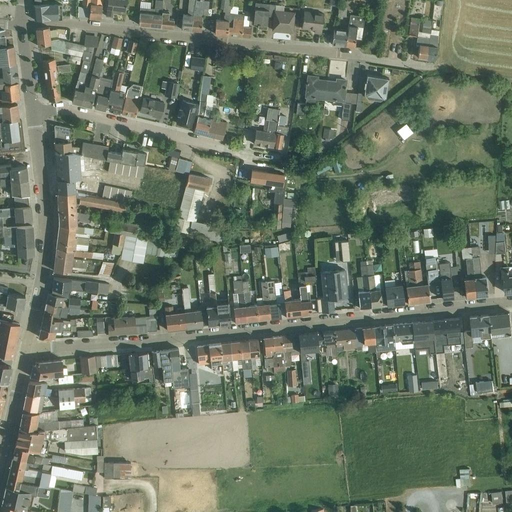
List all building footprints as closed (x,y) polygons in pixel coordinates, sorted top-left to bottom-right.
[(102,0),(83,0),(83,7),(90,8),(89,19),(100,20),(102,0)] [(107,0),(105,16),(112,17),(113,12),(125,14),(127,0),(107,0)] [(155,9),(151,9),(150,26),(161,27),(162,12),(163,1),(156,0),(155,9)] [(193,15),(194,0),(188,0),(187,15),(183,15),(182,29),(192,31),(193,20),(194,15),(193,15)] [(193,20),(192,31),(201,32),(201,31),(203,16),(202,16),(203,8),(208,9),(209,1),(204,0),(203,0),(194,0),(193,15),(194,15),(193,20)] [(229,13),(231,0),(224,0),(223,12),(229,13)] [(269,10),(269,5),(256,3),(253,24),(259,24),(258,29),(267,30),(268,17),(269,10)] [(33,5),(34,20),(49,20),(62,21),(62,5),(33,5)] [(269,10),(268,17),(274,17),(273,30),(292,32),(294,13),(283,12),(275,11),(275,5),(269,5),(269,10)] [(346,17),(347,7),(339,6),(338,16),(346,17)] [(140,16),(139,24),(139,25),(150,26),(151,9),(146,8),(141,8),(140,16)] [(321,34),(324,14),(304,11),(302,29),(315,30),(314,33),(321,34)] [(162,12),(161,27),(173,28),(174,20),(169,19),(169,13),(162,12)] [(229,21),(227,35),(250,38),(250,37),(251,27),(243,26),(245,15),(237,14),(230,13),(229,16),(229,21)] [(350,15),(348,31),(346,46),(355,47),(357,27),(363,28),(365,17),(350,15)] [(227,35),(229,21),(229,16),(224,16),(224,21),(216,20),(215,34),(227,35)] [(431,34),(431,30),(432,21),(424,20),(422,32),(418,31),(420,19),(411,18),(409,36),(417,37),(416,44),(419,45),(417,58),(426,59),(431,34)] [(49,28),(36,29),(38,46),(41,46),(51,45),(51,50),(82,56),(82,57),(83,50),(84,46),(68,43),(59,41),(51,42),(50,37),(57,36),(56,30),(49,31),(49,28)] [(334,31),(332,44),(346,46),(348,31),(333,29),(333,31),(334,31)] [(431,34),(426,59),(435,60),(439,31),(431,30),(431,34)] [(122,39),(114,37),(112,48),(120,50),(122,39)] [(139,43),(130,41),(127,51),(136,53),(139,43)] [(0,87),(5,87),(4,84),(9,84),(18,83),(16,64),(14,46),(0,47),(0,75),(0,78),(0,77),(0,87)] [(76,85),(72,102),(73,102),(92,107),(96,91),(96,89),(100,76),(104,61),(97,59),(92,76),(87,75),(90,62),(93,52),(83,50),(82,57),(82,58),(84,59),(83,60),(80,72),(76,85)] [(79,64),(81,58),(71,55),(69,62),(79,64)] [(192,57),(190,69),(202,71),(204,58),(192,57)] [(56,74),(59,73),(71,72),(70,65),(57,66),(58,66),(55,66),(54,61),(55,61),(55,60),(42,61),(42,62),(43,62),(46,86),(46,87),(48,87),(50,101),(49,101),(49,102),(61,100),(59,85),(57,85),(56,74)] [(250,64),(247,85),(252,85),(255,65),(250,64)] [(113,79),(105,110),(106,110),(106,109),(110,110),(109,111),(120,114),(125,93),(127,85),(121,84),(123,73),(115,72),(114,73),(113,79)] [(325,100),(327,80),(318,79),(319,76),(307,75),(304,98),(306,98),(305,101),(317,103),(317,100),(325,100)] [(364,82),(364,88),(365,88),(364,94),(365,96),(368,99),(380,101),(385,97),(388,78),(367,75),(366,82),(364,82)] [(98,95),(95,108),(105,110),(113,79),(100,76),(96,89),(96,91),(100,92),(99,95),(98,95)] [(201,93),(199,111),(194,132),(200,134),(199,135),(205,136),(206,135),(223,139),(227,123),(204,117),(205,109),(212,110),(214,95),(208,94),(210,77),(204,76),(201,93)] [(327,80),(325,100),(332,101),(331,105),(342,106),(341,120),(350,121),(352,103),(356,104),(357,94),(346,93),(347,79),(336,78),(335,81),(327,80)] [(167,82),(165,96),(177,98),(179,84),(167,82)] [(18,83),(9,84),(10,89),(0,90),(0,101),(20,99),(18,83)] [(126,97),(122,114),(136,118),(138,107),(141,93),(142,85),(136,83),(134,83),(128,87),(126,97)] [(144,98),(140,112),(161,117),(164,103),(144,98)] [(177,116),(175,124),(193,128),(199,104),(181,100),(180,106),(177,116)] [(297,103),(296,114),(304,116),(306,104),(297,103)] [(2,114),(18,113),(18,104),(0,106),(0,111),(2,112),(2,114)] [(253,144),(273,147),(279,110),(268,108),(264,131),(255,129),(253,140),(254,140),(253,144)] [(287,111),(279,110),(273,147),(281,148),(284,135),(286,135),(288,127),(284,127),(287,111)] [(18,113),(2,114),(2,118),(0,118),(0,122),(19,120),(18,113)] [(0,122),(0,147),(1,148),(1,151),(9,151),(25,149),(21,120),(19,120),(0,122)] [(106,159),(108,151),(108,148),(83,143),(82,147),(72,145),(70,128),(55,125),(54,126),(55,153),(72,152),(106,159)] [(324,129),(322,138),(325,138),(325,141),(330,142),(330,139),(333,139),(334,130),(324,129)] [(2,154),(0,154),(0,166),(11,165),(11,168),(14,167),(14,168),(26,167),(26,165),(26,166),(25,161),(26,161),(26,160),(25,160),(25,156),(25,155),(24,150),(25,150),(25,149),(9,151),(1,151),(2,154)] [(108,151),(106,159),(144,166),(147,154),(122,149),(121,154),(108,151)] [(175,171),(179,158),(180,152),(175,151),(168,150),(167,155),(172,156),(168,170),(175,171)] [(179,158),(175,171),(189,174),(192,162),(179,158)] [(11,168),(11,165),(0,166),(0,176),(11,175),(11,180),(28,180),(26,167),(14,168),(11,168)] [(265,183),(266,173),(251,171),(249,181),(265,183)] [(77,193),(80,194),(95,197),(93,172),(60,172),(62,192),(77,191),(77,193)] [(266,173),(265,183),(270,184),(269,191),(275,192),(274,202),(272,228),(280,229),(284,183),(283,183),(284,175),(266,173)] [(185,189),(180,211),(175,231),(189,234),(189,235),(221,242),(224,227),(196,222),(204,190),(207,191),(210,179),(189,174),(188,178),(185,189)] [(11,180),(0,179),(0,186),(4,186),(11,186),(12,195),(15,195),(16,207),(30,206),(28,196),(30,196),(28,180),(11,180)] [(77,191),(62,192),(58,193),(59,213),(77,212),(76,203),(79,204),(80,194),(77,193),(77,191)] [(118,201),(126,203),(129,192),(121,191),(118,201)] [(80,194),(79,204),(101,207),(100,211),(127,215),(129,203),(126,203),(118,201),(95,197),(80,194)] [(283,199),(281,227),(290,227),(292,199),(283,199)] [(509,201),(499,202),(500,211),(510,209),(509,201)] [(30,206),(16,207),(0,208),(0,227),(3,227),(3,217),(15,216),(16,221),(32,219),(31,206),(30,206)] [(77,212),(59,213),(59,224),(77,227),(77,219),(79,219),(78,222),(92,224),(93,221),(96,221),(97,216),(78,212),(77,212)] [(115,233),(136,237),(138,225),(111,219),(111,224),(105,223),(104,231),(115,233)] [(59,236),(89,240),(89,234),(93,235),(93,229),(77,227),(59,224),(58,235),(59,236)] [(3,227),(0,227),(0,236),(9,237),(14,237),(14,247),(18,247),(18,254),(34,256),(33,246),(34,246),(32,226),(7,227),(3,227)] [(450,226),(443,227),(445,242),(452,241),(450,226)] [(274,239),(286,236),(284,229),(273,232),(274,239)] [(432,229),(423,230),(424,239),(433,238),(432,229)] [(136,237),(115,233),(111,253),(121,254),(121,258),(143,263),(145,253),(169,258),(169,256),(177,257),(179,246),(136,237)] [(496,243),(496,254),(506,254),(504,234),(496,234),(496,243)] [(56,248),(87,251),(89,240),(59,236),(58,235),(56,248)] [(496,254),(496,243),(495,243),(495,236),(488,236),(488,255),(496,254)] [(176,237),(174,242),(185,246),(187,241),(176,237)] [(348,241),(334,242),(336,262),(349,261),(348,241)] [(55,255),(73,258),(73,256),(103,260),(103,253),(87,251),(56,248),(55,255)] [(277,248),(264,249),(265,258),(278,257),(277,248)] [(476,297),(471,248),(461,249),(462,260),(466,260),(467,280),(464,280),(466,298),(476,297)] [(471,248),(476,297),(487,296),(486,288),(487,288),(486,277),(482,278),(479,248),(471,248)] [(428,284),(428,285),(441,284),(439,265),(437,250),(425,251),(428,284)] [(73,258),(55,255),(53,271),(72,273),(72,267),(86,269),(87,259),(73,258)] [(366,262),(371,308),(387,306),(385,294),(381,294),(379,275),(374,276),(372,261),(366,262)] [(103,262),(98,275),(109,277),(114,263),(103,262)] [(371,308),(366,262),(360,262),(361,277),(357,278),(360,309),(371,308)] [(407,293),(408,304),(418,303),(413,263),(408,264),(409,271),(405,272),(407,293)] [(413,263),(418,303),(430,302),(428,285),(428,284),(422,285),(420,263),(413,263)] [(439,265),(441,284),(443,300),(454,299),(451,276),(450,268),(450,263),(439,265)] [(381,265),(373,265),(374,273),(382,272),(381,265)] [(299,290),(302,315),(312,314),(309,285),(316,285),(314,267),(307,268),(307,272),(298,273),(299,290)] [(511,293),(511,267),(510,268),(510,267),(501,268),(502,281),(504,281),(506,294),(511,293)] [(179,270),(169,279),(169,283),(180,279),(179,270)] [(323,299),(317,299),(318,314),(334,312),(332,299),(347,298),(345,271),(321,273),(323,299)] [(201,310),(203,327),(219,325),(216,301),(213,274),(207,275),(211,307),(201,308),(201,310)] [(229,308),(230,323),(246,322),(242,282),(241,276),(233,277),(233,281),(233,282),(234,294),(233,295),(234,308),(229,308)] [(52,290),(52,295),(64,297),(69,297),(69,291),(69,290),(70,286),(84,288),(84,291),(84,292),(97,294),(97,293),(107,294),(109,284),(54,278),(52,290)] [(266,282),(270,319),(286,317),(284,295),(276,296),(274,281),(266,282)] [(385,294),(387,306),(408,304),(407,293),(403,293),(402,285),(395,286),(394,281),(384,282),(385,294)] [(242,282),(246,322),(258,320),(257,305),(251,306),(248,282),(242,282)] [(257,305),(258,320),(270,319),(266,282),(261,283),(263,298),(256,299),(257,305)] [(0,305),(23,310),(25,297),(7,293),(8,288),(0,286),(0,305)] [(284,295),(286,317),(302,315),(299,290),(287,291),(287,286),(283,287),(284,295)] [(184,312),(186,328),(203,327),(201,310),(191,311),(188,288),(181,289),(184,312)] [(46,303),(62,307),(64,297),(52,295),(48,294),(46,303)] [(68,308),(69,308),(79,309),(81,299),(69,298),(68,308)] [(216,301),(219,325),(230,323),(229,308),(228,299),(216,301)] [(52,314),(52,315),(66,318),(67,314),(67,313),(69,313),(69,308),(68,308),(62,307),(46,303),(45,310),(50,311),(50,313),(52,314)] [(111,303),(110,313),(118,314),(119,304),(111,303)] [(186,328),(184,312),(173,313),(173,307),(165,308),(167,331),(186,328)] [(114,325),(108,325),(109,335),(157,332),(155,310),(149,310),(149,318),(113,319),(114,325)] [(40,328),(61,331),(75,331),(75,319),(70,319),(70,321),(52,319),(52,315),(52,314),(50,313),(44,312),(40,328)] [(488,316),(490,334),(505,332),(505,336),(511,335),(510,314),(488,316)] [(490,334),(488,316),(469,318),(471,332),(464,333),(465,349),(473,348),(473,344),(482,343),(482,340),(491,339),(490,334)] [(103,317),(96,318),(97,334),(104,333),(103,317)] [(445,320),(448,346),(461,344),(458,319),(445,320)] [(0,355),(13,358),(20,325),(0,320),(0,355)] [(432,322),(436,354),(445,353),(444,346),(448,346),(445,320),(432,322)] [(412,324),(414,344),(415,348),(415,350),(415,357),(429,356),(429,355),(436,354),(432,322),(412,324)] [(393,326),(395,342),(402,342),(402,345),(414,344),(412,324),(393,326)] [(374,328),(376,352),(377,359),(380,358),(379,353),(396,350),(395,342),(393,326),(374,328)] [(61,331),(40,328),(39,337),(54,338),(55,335),(60,335),(61,331)] [(354,330),(356,349),(357,354),(362,354),(361,345),(368,344),(369,353),(376,352),(374,328),(354,330)] [(335,332),(337,352),(344,352),(343,350),(356,349),(354,330),(335,332)] [(317,333),(318,346),(326,345),(327,349),(330,348),(332,359),(338,359),(337,352),(335,332),(317,333)] [(299,336),(300,355),(304,385),(312,384),(310,372),(309,362),(306,362),(305,353),(319,352),(318,346),(317,333),(298,335),(299,336)] [(281,337),(285,372),(287,371),(288,386),(297,386),(296,370),(289,370),(289,367),(291,367),(290,356),(300,355),(299,336),(294,336),(281,337)] [(273,359),(274,372),(274,373),(285,372),(281,337),(273,338),(274,355),(273,359)] [(274,355),(273,338),(264,339),(265,350),(263,350),(265,368),(266,368),(267,372),(274,372),(273,359),(274,355)] [(249,341),(251,369),(257,369),(256,366),(260,366),(258,340),(249,341)] [(240,342),(241,359),(242,368),(242,370),(243,370),(251,369),(249,341),(240,342)] [(230,343),(233,371),(238,371),(238,369),(237,359),(241,359),(240,342),(230,343)] [(395,342),(396,350),(415,348),(414,344),(402,345),(402,342),(395,342)] [(221,344),(223,372),(233,371),(230,343),(221,344)] [(223,372),(221,344),(197,347),(199,365),(211,364),(211,370),(217,374),(223,373),(223,372)] [(169,350),(173,389),(190,387),(188,369),(181,370),(178,349),(169,350)] [(160,351),(164,382),(165,387),(171,387),(171,389),(173,389),(169,350),(160,351)] [(143,368),(148,367),(148,361),(145,361),(144,351),(128,353),(130,369),(143,368)] [(164,382),(160,351),(151,352),(153,367),(158,366),(160,382),(164,382)] [(105,356),(106,367),(118,366),(117,355),(105,356)] [(96,368),(94,356),(80,358),(81,374),(96,373),(96,368)] [(58,376),(67,375),(67,367),(62,368),(62,360),(54,360),(36,362),(32,365),(30,377),(46,378),(58,376)] [(0,382),(8,384),(11,368),(0,365),(0,382)] [(148,367),(143,368),(143,370),(130,371),(131,380),(149,379),(150,382),(151,382),(151,384),(155,383),(153,367),(148,367)] [(251,369),(243,370),(244,379),(252,378),(251,369)] [(67,375),(58,376),(59,384),(73,382),(72,375),(67,375)] [(26,395),(44,398),(45,396),(46,388),(47,384),(29,382),(26,395)] [(467,383),(455,385),(456,392),(468,391),(467,383)] [(337,385),(328,385),(329,399),(338,399),(337,385)] [(73,389),(74,403),(79,403),(85,402),(85,399),(91,398),(90,388),(73,389)] [(74,403),(73,389),(58,390),(59,409),(75,408),(74,403)] [(198,390),(190,390),(191,403),(199,403),(198,390)] [(23,412),(39,413),(42,413),(42,412),(47,411),(47,402),(43,402),(44,398),(26,395),(23,412)] [(291,398),(287,398),(287,404),(305,402),(305,397),(298,397),(298,395),(291,396),(291,398)] [(20,428),(71,428),(70,421),(38,422),(39,413),(23,412),(20,428)] [(15,446),(15,447),(46,452),(48,453),(50,442),(64,441),(65,452),(81,455),(98,454),(96,426),(71,428),(20,428),(17,437),(15,446)] [(13,458),(38,463),(43,464),(47,465),(49,459),(45,458),(46,452),(15,447),(13,458)] [(11,465),(27,469),(28,464),(30,465),(30,466),(36,467),(36,466),(38,467),(38,463),(13,458),(11,465)] [(103,463),(103,472),(103,479),(131,479),(131,463),(103,463)] [(20,483),(50,488),(54,488),(56,479),(76,483),(77,479),(51,474),(27,469),(11,465),(6,487),(18,490),(20,483)] [(51,474),(77,479),(81,480),(82,472),(52,466),(51,474)] [(460,479),(456,480),(456,489),(471,487),(469,470),(459,470),(460,479)] [(15,508),(30,510),(33,495),(48,498),(50,488),(20,483),(18,490),(6,487),(6,488),(2,504),(2,505),(15,507),(15,508)] [(73,486),(73,492),(96,495),(97,489),(73,486)] [(60,490),(57,511),(69,511),(72,492),(60,490)] [(501,492),(491,494),(493,505),(503,503),(501,492)] [(88,495),(87,511),(100,511),(101,497),(88,495)] [(110,496),(103,497),(102,511),(108,511),(109,507),(111,507),(110,496)]
